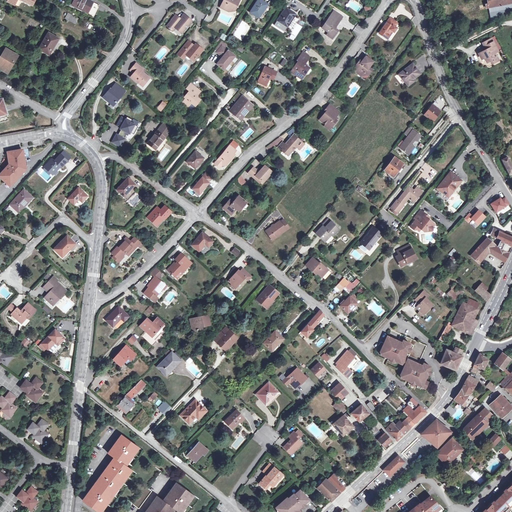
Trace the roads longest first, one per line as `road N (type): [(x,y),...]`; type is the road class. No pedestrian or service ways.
road 1 (residential): [(197,213),(323,90),(390,0)]
road 2 (residential): [(197,213),(321,307),(386,372)]
road 3 (residential): [(413,0),(458,117),(511,201)]
road 4 (primary): [(342,499),(449,396),(475,341)]
road 5 (unclassified): [(70,466),(91,298)]
road 6 (residential): [(226,502),(112,411)]
road 7 (residential): [(91,298),(116,292),(197,213)]
road 8 (residential): [(63,121),(124,40),(128,9)]
road 9 (residential): [(11,277),(63,217),(96,245)]
